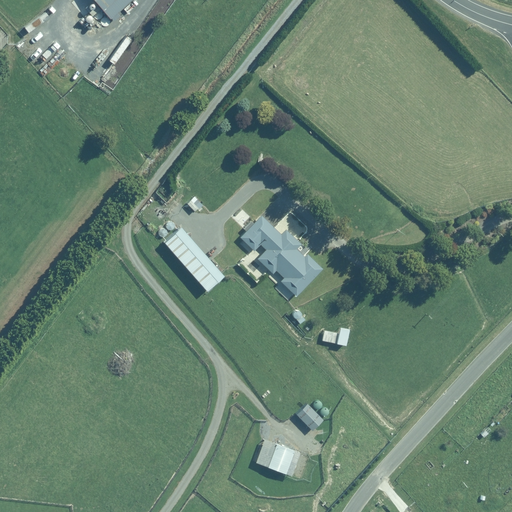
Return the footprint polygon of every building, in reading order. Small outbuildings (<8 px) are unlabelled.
[(134,9),(128,2),(129,0),(92,0),(82,10),(87,16),(90,14),(92,17),(101,9),(109,18),(119,9),(126,16),(134,9)] [(114,90),(175,0),(156,0),(149,11),(152,13),(133,40),(127,36),(110,60),(116,64),(103,82),(114,90)] [(37,45),(31,51),(36,57),(38,56),(40,57),(49,50),(46,47),(48,45),(41,37),(35,43),(37,45)] [(281,234),(263,216),(255,223),(252,220),(243,228),(247,232),(241,237),(255,251),(261,245),(267,250),(259,258),(274,273),(276,270),(284,278),(281,281),(295,295),(323,268),(308,253),(304,257),(297,249),(302,244),(287,229),(281,234)] [(225,276),(181,228),(164,244),(207,292),(225,276)] [(339,333),(337,343),(337,345),(348,347),(350,329),(340,328),(339,333)] [(337,343),(339,333),(324,331),(323,341),(337,343)] [(324,421),(308,403),(296,414),(312,432),(324,421)] [(294,450),(263,439),(255,463),(286,474),(294,450)]
